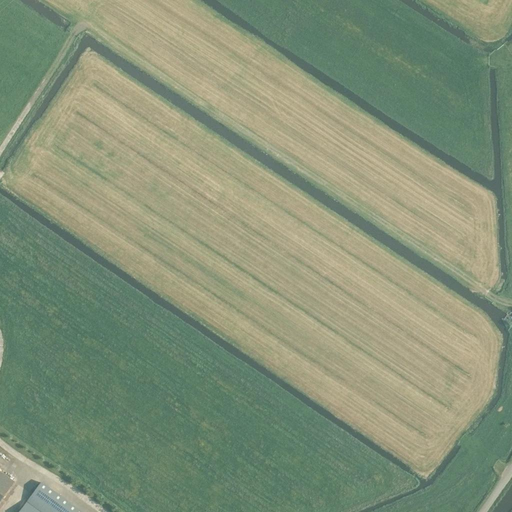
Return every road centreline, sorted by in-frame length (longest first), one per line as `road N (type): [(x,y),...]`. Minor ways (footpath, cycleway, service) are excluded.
road 1 (track): [(0,151),(82,22),(511,304)]
road 2 (track): [(0,442),(103,511)]
